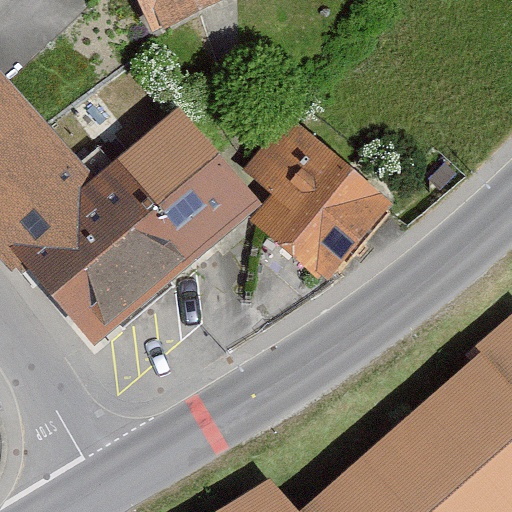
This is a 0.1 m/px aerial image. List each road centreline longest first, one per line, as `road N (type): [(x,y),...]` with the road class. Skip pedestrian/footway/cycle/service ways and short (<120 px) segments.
road 1 (secondary): [(104,488),(405,303),(511,210)]
road 2 (unclassified): [(104,488),(43,385),(0,332)]
